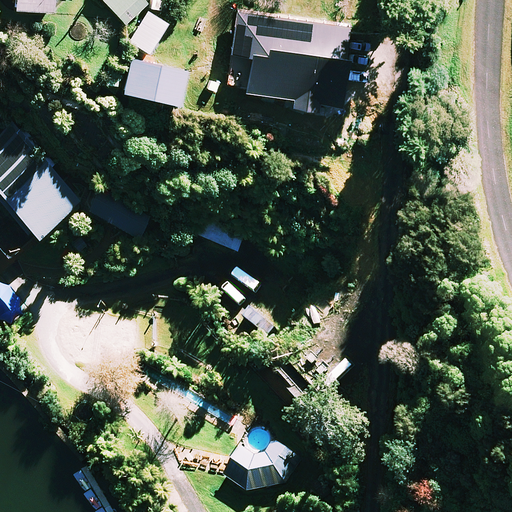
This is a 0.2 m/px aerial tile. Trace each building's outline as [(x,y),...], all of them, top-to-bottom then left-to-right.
[(147,1),(145,0),(103,0),(125,23),(147,1)] [(320,0),(295,0),(294,21),(319,23),(320,0)] [(288,37),(230,35),(230,39),(207,38),(206,67),(230,68),(229,86),(282,88),(284,51),(287,51),(288,37)] [(321,99),(301,97),(298,122),(318,124),(321,99)] [(75,199),(12,122),(0,132),(0,252),(4,257),(75,199)] [(147,216),(97,187),(85,209),(134,238),(147,216)] [(199,238),(211,239),(210,245),(237,248),(239,230),(225,228),(225,220),(201,218),(199,238)] [(309,280),(285,262),(252,306),(276,324),(309,280)] [(7,285),(0,282),(0,319),(7,322),(19,313),(17,297),(7,285)] [(255,456),(242,448),(224,476),(247,492),(286,484),(302,460),(274,441),(265,454),(255,456)]
